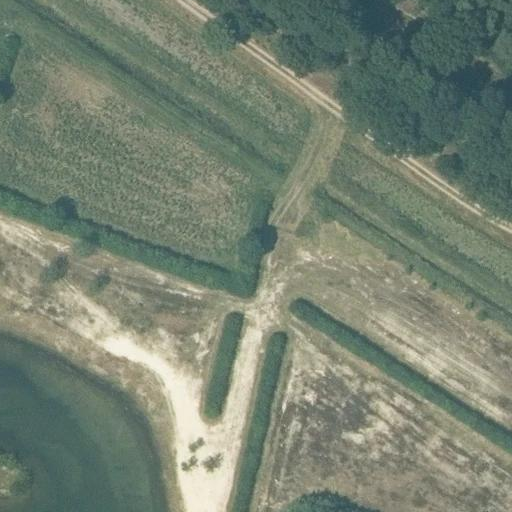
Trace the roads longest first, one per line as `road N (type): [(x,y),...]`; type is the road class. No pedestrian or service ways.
road 1 (track): [(511,229),(183,0)]
road 2 (track): [(389,0),(511,80)]
